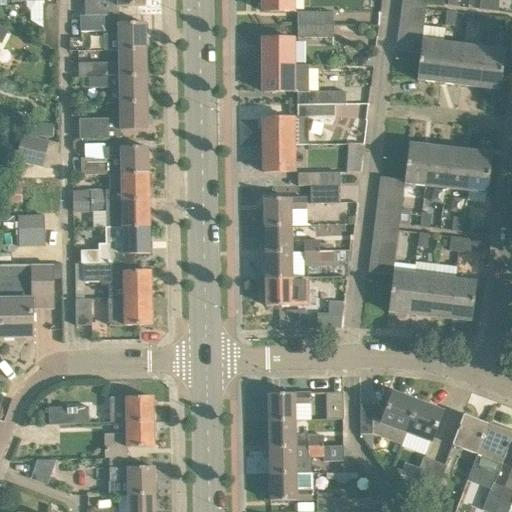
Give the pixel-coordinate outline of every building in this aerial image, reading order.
[(144,0),(84,0),(85,17),(99,17),(118,16),(118,8),(145,7),(144,0)] [(293,13),(293,0),(263,0),(263,13),(293,13)] [(488,12),(489,0),(480,0),(479,11),(488,12)] [(499,0),(489,0),(488,12),(497,13),(499,0)] [(402,4),(400,16),(425,19),(426,7),(402,4)] [(58,53),(57,6),(43,7),(44,47),(58,53)] [(297,14),(297,27),(333,26),(333,13),(297,14)] [(454,27),(456,14),(446,13),(445,27),(454,27)] [(423,31),(425,19),(400,16),(399,28),(423,31)] [(486,31),(487,18),(478,17),(477,30),(486,31)] [(496,19),(487,18),(486,31),(495,32),(496,19)] [(0,45),(1,46),(9,29),(0,24),(0,45)] [(119,52),(146,52),(145,24),(103,25),(103,36),(119,36),(119,52)] [(333,26),(297,27),(297,39),(333,39),(333,26)] [(422,43),(422,41),(423,31),(399,28),(397,40),(422,43)] [(263,67),(293,67),(293,40),(263,40),(263,67)] [(396,52),(420,55),(422,43),(397,40),(396,52)] [(443,44),(422,41),(422,43),(420,55),(417,82),(438,84),(443,44)] [(463,47),(443,44),(438,84),(458,87),(463,47)] [(479,89),(484,49),(463,47),(458,87),(479,89)] [(505,52),(484,49),(479,89),(500,92),(505,52)] [(146,78),(146,52),(119,52),(119,64),(78,65),(79,79),(89,79),(146,78)] [(308,67),(293,67),(263,67),(263,93),(297,93),(297,106),(335,106),(344,106),(344,93),(308,93),(308,67)] [(147,104),(146,78),(89,79),(89,90),(108,89),(108,105),(120,105),(147,104)] [(147,132),(147,104),(120,105),(120,121),(105,122),(79,122),(79,141),(121,140),(121,132),(147,132)] [(334,118),(335,106),(297,106),(297,118),(293,118),(293,120),(263,120),(263,147),(294,147),(307,147),(307,119),(334,118)] [(41,168),(47,144),(22,138),(16,162),(41,168)] [(360,174),(364,146),(347,145),(345,173),(360,174)] [(409,145),(404,181),(404,185),(425,188),(430,147),(409,145)] [(294,173),(294,147),(263,147),(264,174),(294,173)] [(425,188),(445,190),(450,150),(430,147),(425,188)] [(81,177),(121,176),(148,176),(148,148),(106,149),(106,160),(81,160),(81,177)] [(445,190),(466,193),(471,153),(450,150),(445,190)] [(471,153),(466,193),(487,195),(492,155),(471,153)] [(298,188),(310,188),(340,187),(339,174),(297,175),(298,188)] [(122,192),(91,193),(73,193),(73,204),(149,202),(148,176),(121,176),(122,192)] [(403,193),(404,185),(404,181),(380,178),(379,190),(403,193)] [(340,187),(310,188),(311,205),(340,205),(340,187)] [(379,190),(377,202),(402,205),(403,193),(379,190)] [(265,228),(291,227),(291,211),(306,211),(306,200),(264,201),(265,228)] [(149,202),(73,204),(73,214),(106,213),(106,229),(123,229),(149,229),(149,202)] [(377,202),(376,214),(400,217),(401,211),(402,205),(377,202)] [(401,211),(400,217),(399,226),(408,227),(410,212),(401,211)] [(376,214),(374,226),(399,229),(399,226),(400,217),(376,214)] [(430,229),(432,217),(422,215),(420,228),(430,229)] [(18,230),(45,230),(45,217),(18,218),(18,230)] [(461,234),(462,220),(453,219),(451,232),(461,234)] [(472,221),(462,220),(461,234),(470,235),(472,221)] [(374,226),(373,238),(397,241),(399,229),(374,226)] [(291,227),(265,228),(265,254),(292,254),(291,227)] [(99,265),(111,265),(124,265),(124,256),(150,256),(149,229),(123,229),(123,245),(99,246),(99,265)] [(19,249),(45,248),(45,230),(18,230),(19,249)] [(427,250),(428,236),(419,235),(417,248),(427,250)] [(373,238),(371,250),(396,253),(397,241),(373,238)] [(458,253),(460,241),(451,239),(449,252),(458,253)] [(303,253),(319,253),(319,242),(303,241),(303,253)] [(469,242),(460,241),(458,253),(467,255),(469,242)] [(394,265),(396,253),(371,250),(370,262),(394,265)] [(332,253),(319,253),(303,253),(303,263),(332,264),(332,253)] [(292,254),(265,254),(266,280),(292,280),(292,254)] [(393,277),(393,273),(394,265),(370,262),(368,274),(393,277)] [(111,273),(111,265),(99,265),(83,265),(84,284),(101,284),(108,284),(109,300),(151,300),(150,272),(111,273)] [(0,267),(0,338),(32,338),(32,302),(52,302),(52,267),(0,267)] [(414,276),(393,273),(393,277),(388,313),(409,316),(414,276)] [(435,278),(414,276),(409,316),(430,318),(435,278)] [(450,320),(455,281),(435,278),(430,318),(450,320)] [(308,280),(292,280),(266,280),(266,308),(308,307),(308,280)] [(476,283),(455,281),(450,320),(471,322),(476,283)] [(151,327),(151,300),(109,300),(109,328),(151,327)] [(75,301),(76,327),(91,327),(91,301),(75,301)] [(326,421),(329,421),(343,421),(343,394),(325,394),(326,421)] [(406,433),(417,403),(393,394),(382,422),(373,419),(373,406),(360,406),(360,436),(373,436),(401,446),(406,433)] [(268,396),(268,423),(295,422),(295,406),(310,406),(310,395),(268,396)] [(111,424),(126,424),(153,424),(153,399),(111,399),(111,424)] [(417,403),(406,433),(431,443),(442,413),(417,403)] [(88,408),(49,409),(49,427),(89,425),(88,408)] [(477,456),(488,426),(463,416),(452,446),(477,456)] [(269,449),(296,449),(343,447),(343,433),(323,433),(323,436),(308,436),(308,432),(295,432),(295,422),(268,423),(269,449)] [(154,449),(153,424),(126,424),(127,436),(104,436),(105,459),(126,459),(126,449),(154,449)] [(477,456),(502,465),(511,438),(511,434),(488,426),(477,456)] [(343,459),(343,447),(296,449),(269,449),(270,476),(296,475),(311,474),(310,459),(323,458),(323,460),(343,459)] [(424,490),(435,463),(423,458),(412,486),(424,490)] [(446,467),(435,463),(424,490),(435,494),(446,467)] [(128,496),(155,496),(154,469),(112,470),(112,480),(128,480),(128,496)] [(311,474),(296,475),(270,476),(270,503),(312,502),(312,491),(311,491),(311,474)] [(482,511),(494,511),(504,489),(492,484),(482,511)] [(511,491),(504,489),(494,511),(508,511),(510,506),(511,506),(511,491)] [(155,511),(155,496),(128,496),(128,511),(155,511)] [(316,511),(342,511),(343,499),(316,500),(316,511)]
